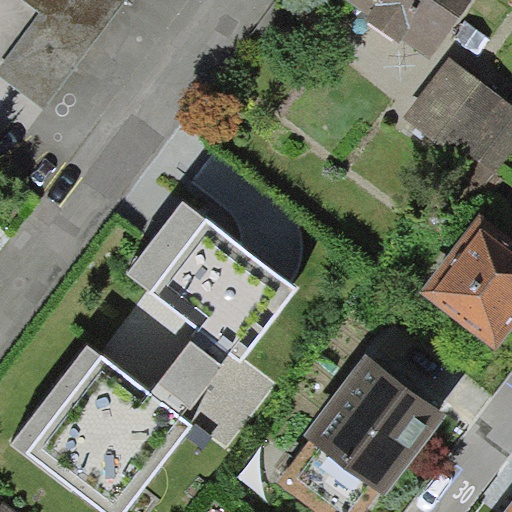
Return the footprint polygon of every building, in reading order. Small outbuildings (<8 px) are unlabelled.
[(22,0),(43,15),(0,72),(0,74),(49,111),(131,0),(22,0)] [(343,0),(344,0),(422,56),(462,0),(343,0)] [(511,162),(511,87),(462,54),(415,123),(500,180),(511,162)] [(204,329),(243,358),(295,291),(189,208),(135,275),(204,329)] [(422,299),(492,349),(511,320),(511,253),(474,226),(422,299)] [(243,358),(204,329),(154,396),(192,425),(243,358)] [(16,439),(110,511),(125,511),(192,425),(154,396),(89,346),(16,439)] [(311,457),(385,501),(438,412),(364,368),(311,457)]
